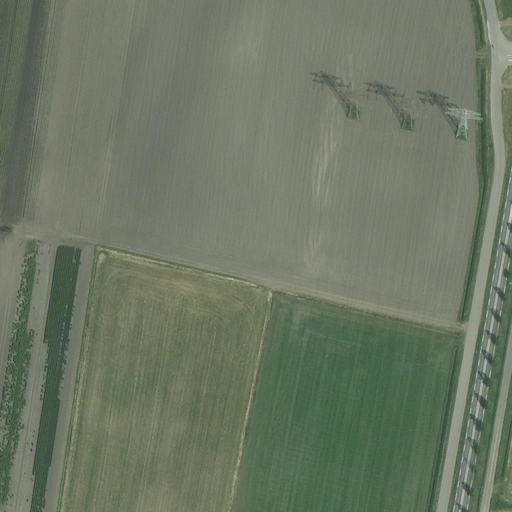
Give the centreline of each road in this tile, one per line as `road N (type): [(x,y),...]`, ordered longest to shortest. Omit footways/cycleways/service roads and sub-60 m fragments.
road 1 (unclassified): [(442,511),(499,148)]
road 2 (tertiary): [(509,220),(459,511)]
road 3 (unclassified): [(511,347),(484,511)]
